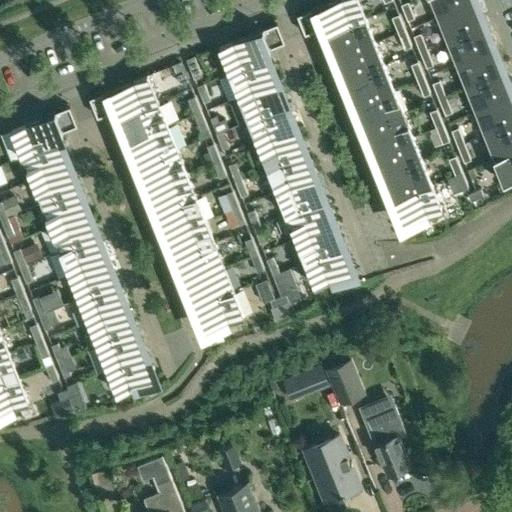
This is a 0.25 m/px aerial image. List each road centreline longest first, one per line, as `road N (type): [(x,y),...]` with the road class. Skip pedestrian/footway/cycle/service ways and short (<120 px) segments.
road 1 (residential): [(190,333),(114,137),(87,114),(73,79)]
road 2 (residential): [(282,0),(299,46),(286,73),(353,237)]
road 3 (residential): [(73,79),(265,0)]
road 4 (residential): [(153,0),(0,61)]
